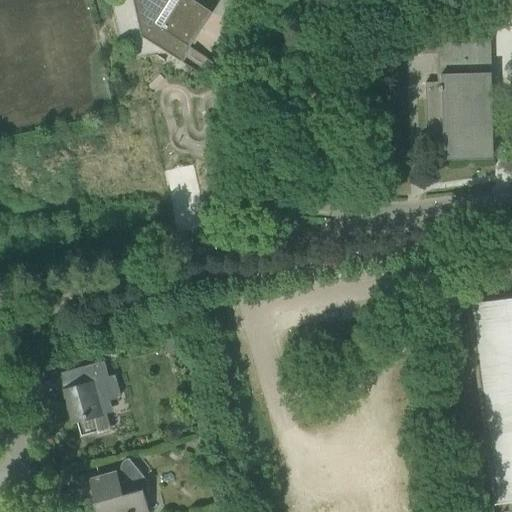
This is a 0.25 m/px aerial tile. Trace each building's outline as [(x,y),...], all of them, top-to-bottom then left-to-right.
[(132,0),(141,36),(179,61),(180,60),(188,47),(189,46),(189,47),(190,45),(189,45),(190,44),(198,31),(201,26),(210,13),(210,12),(211,13),(212,11),(211,11),(212,9),(218,0),(132,0)] [(423,30),(424,51),(424,54),(436,54),(437,82),(425,82),(426,138),(442,137),(443,160),(493,159),(489,37),(445,38),(445,29),(423,30)] [(193,271),(190,272),(181,273),(184,285),(195,283),(193,271)] [(511,511),(511,297),(465,304),(493,511),(511,511)] [(170,338),(163,350),(176,356),(182,345),(170,338)] [(107,397),(120,394),(114,375),(108,377),(103,361),(60,373),(65,392),(68,391),(70,400),(65,402),(71,424),(76,423),(80,436),(99,431),(104,429),(99,411),(110,408),(107,397)] [(144,478),(128,458),(126,459),(123,460),(121,463),(120,465),(120,468),(120,471),(88,480),(94,502),(93,503),(95,511),(147,511),(143,493),(148,492),(144,478)]
